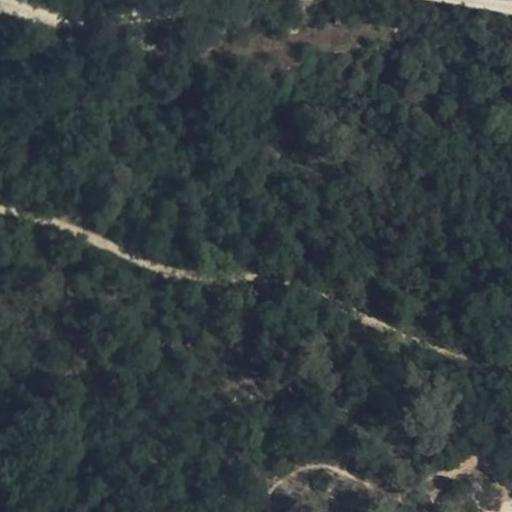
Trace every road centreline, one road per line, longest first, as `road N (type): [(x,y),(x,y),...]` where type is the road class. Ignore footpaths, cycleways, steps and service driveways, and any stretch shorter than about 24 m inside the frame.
road 1 (track): [(0,206),(167,269),(294,283),(411,340),(511,366)]
road 2 (track): [(0,3),(146,16),(226,0)]
